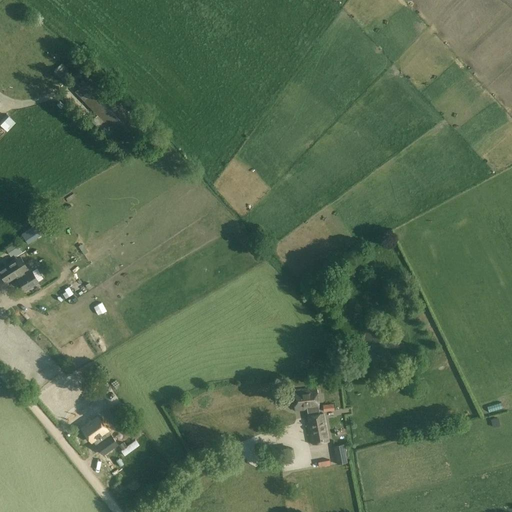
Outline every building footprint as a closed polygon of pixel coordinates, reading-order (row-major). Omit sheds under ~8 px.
[(149,131),(94,73),(75,92),(130,149),(149,131)] [(7,115),(0,121),(0,124),(7,131),(15,123),(7,115)] [(30,224),(32,227),(22,234),(27,241),(44,229),(37,219),(30,224)] [(8,253),(18,248),(15,243),(6,248),(8,253)] [(63,251),(56,255),(61,263),(68,259),(63,251)] [(17,260),(0,270),(0,271),(7,283),(18,277),(20,280),(26,290),(39,282),(33,272),(26,276),(24,273),(17,260)] [(55,294),(60,301),(76,291),(71,283),(55,294)] [(292,389),(295,410),(320,407),(317,386),(292,389)] [(104,413),(114,427),(125,419),(114,405),(104,413)] [(324,412),(306,415),(313,444),(330,441),(324,412)] [(97,417),(82,428),(92,442),(107,431),(97,417)] [(337,464),(347,462),(344,444),(333,446),(337,464)] [(278,449),(264,449),(264,457),(268,457),(278,458),(278,449)]
